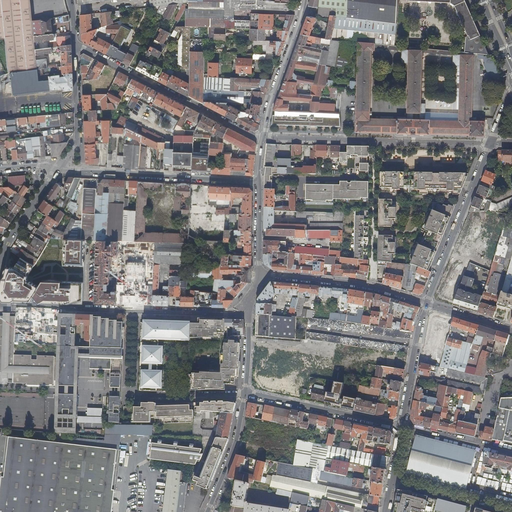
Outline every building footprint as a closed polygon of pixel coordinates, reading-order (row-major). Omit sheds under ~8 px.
[(0,0),(0,39),(4,39),(8,74),(9,73),(36,70),(36,69),(35,60),(35,55),(34,49),(34,42),(33,36),(32,21),(31,21),(28,0),(0,0)] [(78,0),(79,5),(111,0),(149,0),(151,7),(161,6),(170,5),(178,4),(181,4),(184,3),(188,5),(186,9),(189,9),(189,0),(78,0)] [(224,17),(224,0),(189,0),(189,9),(186,9),(186,27),(191,27),(211,28),(211,20),(223,20),(223,17),(224,17)] [(224,0),(224,17),(226,17),(234,17),(234,10),(256,9),(256,0),(224,0)] [(267,0),(258,0),(256,0),(256,9),(296,11),(297,4),(289,3),(278,3),(277,3),(276,3),(275,3),(274,3),(273,3),(272,3),(267,1),(267,0)] [(310,0),(309,6),(319,7),(338,8),(338,0),(310,0)] [(338,0),(338,8),(336,16),(336,18),(397,24),(399,0),(359,0),(359,9),(348,8),(348,0),(338,0)] [(359,0),(348,0),(348,8),(359,9),(359,0)] [(473,53),(489,55),(478,31),(477,31),(475,27),(476,26),(464,0),(407,0),(451,3),(454,5),(468,35),(466,37),(466,52),(473,53)] [(184,12),(186,9),(188,5),(184,3),(181,4),(181,7),(183,6),(183,7),(183,8),(176,21),(179,22),(184,12)] [(178,4),(170,5),(164,16),(170,19),(178,4)] [(170,5),(161,6),(157,13),(164,16),(170,5)] [(338,8),(319,7),(317,14),(331,15),(336,16),(338,8)] [(112,11),(100,13),(103,27),(108,25),(114,23),(112,11)] [(95,13),(81,15),(82,34),(98,29),(97,27),(93,29),(92,17),(95,17),(95,13)] [(251,13),(251,21),(259,21),(259,25),(255,25),(255,29),(265,30),(268,30),(274,31),(275,14),(251,13)] [(289,32),(295,15),(277,14),(276,19),(279,19),(279,20),(286,20),(286,23),(283,31),(289,32)] [(327,33),(326,39),(327,39),(331,39),(332,39),(336,18),(336,16),(331,15),(327,33)] [(308,16),(302,33),(310,35),(317,18),(308,16)] [(226,17),(224,17),(223,17),(223,20),(211,20),(211,28),(226,28),(226,20),(226,17)] [(397,24),(336,18),(332,39),(356,42),(359,42),(375,43),(381,44),(394,45),(397,24)] [(50,19),(32,21),(33,36),(42,35),(42,32),(51,31),(50,19)] [(93,40),(90,45),(106,54),(121,25),(124,20),(118,22),(119,25),(108,25),(103,27),(98,29),(97,31),(97,32),(115,34),(114,35),(113,35),(112,36),(110,36),(108,41),(106,40),(105,41),(97,37),(95,41),(93,40)] [(251,22),(226,20),(226,28),(250,29),(251,22)] [(251,21),(251,22),(250,29),(251,29),(255,29),(255,25),(259,25),(259,21),(251,21)] [(131,30),(121,25),(106,54),(123,63),(127,54),(119,50),(124,39),(126,40),(131,30)] [(176,27),(171,36),(175,38),(179,30),(183,32),(179,41),(179,64),(178,64),(183,66),(181,69),(188,69),(190,69),(190,59),(190,51),(191,27),(186,27),(176,27)] [(164,44),(170,33),(161,28),(159,31),(161,32),(157,40),(164,44)] [(226,40),(226,28),(209,28),(209,40),(226,40)] [(98,29),(82,34),(82,39),(84,42),(90,45),(93,40),(97,32),(97,31),(98,29)] [(251,29),(250,41),(258,41),(265,41),(265,35),(268,35),(268,30),(265,30),(255,29),(251,29)] [(314,30),(312,36),(326,39),(327,33),(314,30)] [(285,42),(289,32),(283,31),(281,31),(278,31),(278,35),(281,35),(280,41),(285,42)] [(310,35),(302,33),(300,39),(308,41),(314,42),(314,44),(310,43),(310,45),(310,47),(329,51),(330,46),(329,45),(329,44),(331,44),(331,39),(327,39),(326,39),(312,36),(310,35)] [(42,35),(33,36),(34,42),(54,40),(53,37),(55,37),(55,34),(42,35)] [(60,46),(70,45),(69,36),(66,36),(56,37),(56,42),(52,43),(52,45),(50,45),(50,47),(60,46)] [(162,52),(166,45),(164,44),(157,40),(156,40),(155,39),(153,42),(160,46),(158,50),(162,52)] [(351,68),(352,62),(356,42),(332,39),(331,39),(331,44),(329,44),(329,45),(330,46),(329,51),(310,47),(307,46),(305,46),(298,44),(293,59),(299,60),(301,55),(303,56),(304,53),(302,52),(302,50),(310,53),(321,56),(319,61),(318,61),(317,63),(327,65),(328,65),(351,69),(351,68)] [(137,43),(134,41),(129,50),(127,54),(123,63),(130,66),(137,52),(133,50),(137,43)] [(280,56),(285,42),(280,41),(270,41),(270,46),(270,51),(276,51),(276,56),(280,56)] [(375,43),(359,42),(359,48),(357,111),(357,119),(357,123),(355,123),(355,130),(354,130),(354,132),(398,133),(412,134),(418,134),(430,134),(471,135),(484,135),(485,121),(476,121),(476,118),(472,118),(473,53),(466,52),(459,52),(459,55),(454,55),(454,64),(455,65),(461,65),(460,121),(430,120),(425,120),(425,104),(421,104),(422,50),(422,48),(418,48),(410,47),(410,50),(407,50),(402,50),(402,62),(403,63),(409,63),(408,112),(408,120),(399,119),(399,120),(369,119),(369,111),(370,111),(371,49),(374,49),(374,46),(375,43)] [(36,69),(43,68),(57,67),(71,65),(70,45),(60,46),(50,47),(50,48),(34,49),(35,55),(60,52),(60,54),(59,54),(59,56),(60,56),(60,64),(46,66),(46,59),(35,60),(36,69)] [(159,58),(162,52),(158,50),(155,49),(151,46),(147,55),(149,56),(151,53),(159,58)] [(301,55),(299,60),(317,63),(318,61),(319,61),(321,56),(310,53),(302,50),(302,52),(304,53),(303,56),(301,55)] [(205,52),(190,51),(190,59),(205,59),(205,52)] [(265,55),(229,53),(228,60),(238,60),(237,73),(240,73),(240,76),(246,76),(246,73),(252,74),(253,59),(265,60),(265,55)] [(80,56),(82,73),(86,73),(87,73),(87,65),(89,65),(93,58),(84,54),(80,56)] [(205,59),(190,59),(190,69),(190,75),(189,84),(189,97),(204,105),(204,102),(204,90),(204,77),(205,59)] [(331,67),(326,66),(327,65),(317,63),(299,60),(293,59),(285,81),(297,82),(305,83),(313,84),(322,85),(333,86),(334,81),(328,80),(331,67)] [(98,80),(106,65),(97,60),(96,62),(97,62),(89,78),(88,80),(98,80)] [(144,62),(139,71),(149,76),(150,76),(156,64),(148,60),(146,63),(144,62)] [(209,63),(208,77),(218,78),(219,66),(219,64),(219,63),(209,63)] [(47,76),(71,73),(71,65),(57,67),(58,73),(53,74),(53,72),(48,73),(48,74),(46,74),(46,77),(47,76)] [(159,66),(153,78),(156,79),(158,75),(159,76),(163,68),(159,66)] [(189,97),(189,84),(172,75),(174,72),(165,67),(161,76),(158,81),(189,97)] [(36,70),(9,73),(12,95),(62,89),(63,91),(72,90),(71,73),(47,76),(48,80),(42,81),(42,80),(37,81),(37,78),(36,70)] [(125,84),(128,77),(119,72),(114,81),(120,85),(119,86),(123,88),(125,84)] [(129,86),(133,79),(128,77),(125,84),(129,86)] [(208,77),(204,77),(204,90),(227,91),(228,80),(226,80),(226,78),(218,78),(208,77)] [(231,78),(230,91),(244,91),(252,92),(252,86),(263,86),(261,92),(267,92),(271,80),(250,79),(250,86),(239,85),(239,79),(231,78)] [(134,92),(135,91),(139,82),(133,79),(129,86),(128,87),(132,89),(131,91),(132,92),(133,90),(134,90),(133,91),(134,92)] [(297,82),(285,81),(281,92),(289,93),(290,89),(297,90),(297,82)] [(141,96),(141,95),(146,86),(139,82),(135,91),(136,91),(134,95),(137,96),(139,93),(140,94),(139,95),(141,96)] [(321,97),(322,85),(313,84),(312,96),(313,96),(321,97)] [(148,105),(151,107),(154,102),(159,93),(146,86),(141,95),(152,101),(152,102),(150,102),(148,105)] [(342,126),(341,116),(342,88),(339,87),(336,113),(335,113),(311,112),(301,112),(281,111),(276,111),(276,115),(274,115),(272,125),(294,125),(293,127),(296,127),(297,125),(321,126),(320,128),(324,128),(324,126),(332,126),(332,127),(336,127),(336,126),(342,126)] [(227,91),(204,90),(204,102),(227,103),(239,104),(243,104),(244,91),(230,91),(227,91)] [(254,92),(252,92),(244,91),(243,104),(246,104),(246,100),(251,100),(254,92)] [(111,102),(118,105),(124,95),(125,94),(121,92),(118,98),(108,93),(107,95),(111,102)] [(263,105),(267,92),(261,92),(254,92),(251,100),(246,100),(246,104),(250,104),(251,104),(263,105)] [(281,92),(274,110),(276,111),(281,111),(301,112),(301,107),(289,107),(290,104),(283,104),(284,99),(312,102),(311,112),(335,113),(336,104),(320,104),(320,102),(312,102),(312,99),(313,96),(312,96),(289,93),(281,92)] [(159,93),(154,102),(182,116),(187,107),(159,93)] [(85,110),(89,110),(92,110),(91,95),(83,95),(84,110),(85,110)] [(102,110),(116,110),(112,104),(108,104),(107,95),(96,95),(96,100),(102,100),(102,110)] [(227,103),(204,102),(204,105),(236,121),(241,112),(229,106),(229,107),(226,105),(227,103)] [(261,108),(263,105),(251,104),(251,110),(248,109),(247,110),(246,113),(247,113),(251,114),(261,115),(261,108)] [(187,107),(182,116),(179,121),(177,125),(182,128),(181,131),(196,131),(198,126),(204,116),(187,107)] [(98,121),(97,118),(97,113),(97,110),(95,110),(92,110),(89,110),(90,121),(98,121)] [(259,129),(261,115),(251,114),(250,120),(244,117),(247,113),(246,113),(241,112),(236,121),(255,131),(259,129)] [(60,126),(58,114),(45,115),(45,121),(45,122),(46,127),(60,126)] [(37,122),(36,116),(26,117),(26,124),(27,129),(31,129),(31,124),(34,123),(34,128),(37,128),(37,122)] [(124,126),(126,122),(124,121),(126,118),(121,116),(117,123),(124,126)] [(217,123),(204,116),(198,126),(212,133),(217,123)] [(14,118),(5,119),(6,132),(15,131),(14,118)] [(110,136),(111,120),(104,120),(103,121),(103,136),(104,136),(110,136)] [(84,121),(85,137),(95,137),(97,136),(99,136),(101,136),(100,132),(96,132),(96,124),(100,124),(100,121),(98,121),(90,121),(84,121)] [(126,128),(135,132),(138,126),(127,121),(126,122),(124,126),(126,128)] [(228,128),(217,123),(212,133),(223,138),(228,128)] [(174,130),(174,135),(179,135),(181,131),(182,128),(177,125),(174,130)] [(143,135),(138,133),(135,132),(126,128),(123,168),(138,169),(140,147),(132,146),(133,141),(133,139),(140,142),(139,144),(142,144),(142,143),(143,135)] [(167,140),(141,128),(138,133),(143,135),(147,138),(149,139),(158,143),(161,143),(165,143),(168,143),(167,140)] [(255,142),(228,128),(223,138),(223,139),(223,144),(223,149),(222,154),(223,154),(226,154),(232,154),(233,144),(240,148),(240,150),(256,151),(257,145),(255,142)] [(64,142),(63,134),(53,135),(54,144),(64,142)] [(174,135),(174,149),(173,159),(173,164),(173,166),(173,167),(185,167),(185,158),(189,158),(189,160),(193,160),(193,158),(194,138),(194,136),(179,135),(174,135)] [(41,157),(38,136),(25,138),(25,142),(25,143),(32,142),(35,142),(37,157),(41,157)] [(46,136),(43,136),(38,136),(41,157),(45,156),(43,139),(46,138),(46,136)] [(86,145),(95,144),(98,144),(101,144),(101,142),(95,142),(95,137),(85,137),(86,145)] [(25,138),(15,139),(15,140),(16,150),(17,159),(27,158),(26,151),(26,149),(19,150),(19,143),(25,142),(25,138)] [(149,139),(147,138),(144,144),(147,145),(157,150),(158,143),(149,139)] [(202,163),(193,162),(193,167),(193,172),(212,174),(212,167),(209,167),(210,154),(210,149),(210,148),(210,142),(211,139),(207,138),(203,138),(194,138),(193,158),(202,158),(202,163)] [(5,141),(6,147),(14,147),(13,148),(14,150),(10,150),(10,156),(12,156),(12,160),(17,159),(16,150),(15,140),(5,141)] [(58,155),(67,142),(64,142),(54,144),(51,144),(50,144),(51,156),(58,155)] [(165,149),(165,143),(161,143),(158,143),(157,150),(157,154),(158,154),(158,149),(160,149),(165,149)] [(168,149),(168,143),(165,143),(165,149),(165,163),(164,166),(173,166),(173,164),(173,159),(174,149),(168,149)] [(95,144),(86,145),(87,163),(94,163),(99,163),(99,158),(96,158),(95,144)] [(264,167),(267,167),(276,168),(278,168),(288,168),(287,174),(295,174),(295,169),(295,166),(291,166),(291,161),(292,159),(275,159),(277,145),(267,144),(264,167)] [(302,145),(292,145),(292,156),(298,156),(298,158),(301,158),(302,145)] [(304,169),(304,174),(317,175),(317,157),(317,146),(313,146),(313,149),(311,149),(311,166),(315,166),(316,167),(307,167),(307,163),(304,163),(304,168),(304,169)] [(317,146),(317,157),(327,157),(327,146),(317,146)] [(341,146),(332,146),(331,158),(340,158),(341,151),(341,146)] [(359,167),(359,172),(369,172),(369,164),(368,164),(368,157),(369,157),(369,147),(348,147),(348,152),(341,151),(340,158),(340,163),(348,163),(348,157),(361,157),(361,167),(359,167)] [(511,150),(499,150),(498,161),(511,161),(511,150)] [(232,161),(232,154),(226,154),(225,169),(212,167),(212,174),(231,175),(232,166),(232,161)] [(253,176),(256,155),(250,155),(249,162),(248,167),(248,172),(246,172),(247,167),(232,166),(231,175),(253,176)] [(189,158),(185,158),(185,167),(189,167),(193,167),(193,162),(193,160),(189,160),(189,158)] [(276,168),(267,167),(266,176),(273,176),(273,174),(278,174),(278,172),(278,168),(276,168)] [(486,171),(482,181),(483,181),(492,185),(496,175),(486,171)] [(404,173),(380,172),(381,188),(390,188),(390,194),(397,194),(397,190),(400,190),(400,188),(400,186),(404,186),(414,186),(418,186),(418,189),(418,191),(420,191),(420,194),(428,194),(428,189),(447,189),(447,191),(453,191),(453,195),(458,195),(459,194),(461,194),(468,174),(440,174),(433,174),(433,173),(415,173),(414,180),(404,180),(404,173)] [(25,185),(32,185),(31,175),(14,176),(15,186),(18,186),(20,186),(25,185)] [(70,190),(75,178),(69,177),(65,188),(70,190)] [(66,211),(68,207),(81,178),(75,178),(70,190),(65,202),(62,208),(66,211)] [(99,184),(98,195),(103,195),(103,193),(104,186),(110,186),(111,180),(103,179),(99,184)] [(109,203),(107,241),(119,241),(129,241),(130,210),(128,210),(124,210),(125,199),(126,181),(111,180),(110,186),(110,193),(109,203)] [(130,193),(138,194),(139,182),(130,181),(130,193)] [(273,181),(265,181),(265,189),(275,190),(275,184),(273,184),(273,181)] [(137,211),(135,242),(156,242),(156,243),(163,243),(163,234),(145,233),(147,191),(163,192),(163,184),(165,184),(165,183),(139,182),(138,194),(137,211)] [(307,185),(306,205),(334,205),(334,199),(362,200),(362,199),(369,199),(369,182),(355,182),(355,184),(348,183),(348,182),(341,182),(341,186),(307,185)] [(47,197),(62,208),(65,202),(63,200),(62,201),(60,200),(61,197),(60,196),(57,200),(57,201),(57,202),(55,200),(55,199),(56,200),(59,195),(57,194),(63,187),(57,183),(47,197)] [(176,214),(190,214),(190,205),(191,185),(177,184),(176,214)] [(18,193),(24,197),(25,195),(30,189),(25,185),(20,186),(20,188),(17,192),(18,193)] [(191,185),(190,205),(198,205),(198,192),(198,185),(191,185)] [(480,185),(476,195),(486,199),(488,194),(489,195),(490,193),(489,192),(490,189),(481,185),(480,185)] [(232,187),(210,186),(210,195),(210,199),(232,200),(232,197),(232,187)] [(275,190),(265,189),(265,208),(272,208),(274,208),(274,211),(277,211),(296,212),(296,206),(296,186),(287,187),(286,196),(290,196),(290,207),(285,206),(275,207),(276,204),(275,203),(275,199),(276,199),(277,198),(277,196),(276,196),(275,196),(275,190)] [(250,188),(232,187),(232,197),(244,197),(243,205),(242,205),(242,208),(240,208),(240,207),(232,207),(232,209),(232,214),(252,214),(253,191),(250,188)] [(0,192),(4,195),(9,198),(10,199),(12,196),(2,188),(0,188),(0,192)] [(80,240),(85,240),(94,240),(96,202),(97,195),(97,189),(84,188),(83,193),(82,213),(82,222),(80,240)] [(13,201),(22,208),(28,199),(24,197),(18,193),(14,200),(13,199),(12,200),(13,201)] [(97,195),(96,202),(109,203),(110,193),(103,193),(103,195),(98,195),(97,195)] [(4,195),(0,200),(0,201),(4,204),(9,198),(4,195)] [(201,195),(201,205),(208,205),(210,205),(210,199),(210,195),(209,195),(201,195)] [(475,197),(472,206),(480,209),(484,200),(475,197)] [(489,212),(496,213),(511,205),(511,197),(496,205),(496,204),(491,203),(489,212)] [(38,210),(48,216),(55,206),(46,199),(38,210)] [(8,209),(17,215),(22,208),(13,201),(8,209)] [(0,214),(11,223),(17,215),(8,209),(3,216),(0,213),(0,211),(0,210),(0,207),(4,210),(6,207),(0,202),(0,214)] [(94,240),(97,240),(107,241),(109,203),(96,202),(94,240)] [(393,202),(380,202),(379,226),(392,227),(393,219),(396,220),(396,202),(393,202)] [(190,205),(190,214),(209,214),(210,205),(208,205),(201,205),(198,205),(190,205)] [(210,205),(209,214),(212,214),(226,214),(230,214),(232,214),(232,209),(230,209),(216,209),(216,205),(210,205)] [(411,265),(415,265),(417,266),(419,267),(429,271),(437,252),(435,252),(441,236),(443,237),(451,218),(449,217),(453,207),(449,205),(448,207),(443,205),(443,206),(438,205),(433,218),(430,217),(425,230),(428,231),(422,246),(419,245),(411,265)] [(66,211),(73,216),(75,211),(68,207),(66,211)] [(272,208),(265,208),(265,230),(283,230),(307,231),(331,231),(342,231),(343,224),(307,224),(307,226),(275,225),(273,225),(273,221),(272,221),(272,208)] [(60,223),(65,214),(61,210),(55,220),(60,223)] [(130,210),(129,241),(135,242),(137,211),(130,210)] [(359,260),(363,260),(363,253),(367,253),(368,248),(363,248),(363,242),(368,242),(368,238),(364,238),(364,231),(368,231),(368,227),(364,227),(364,220),(368,220),(368,216),(366,216),(366,211),(356,211),(354,259),(359,260)] [(0,226),(7,228),(11,223),(0,214),(0,226)] [(163,234),(163,243),(189,244),(189,236),(190,214),(176,214),(175,219),(182,219),(181,234),(163,234)] [(212,221),(212,222),(226,222),(226,214),(212,214),(212,221)] [(252,230),(252,214),(232,214),(230,214),(230,222),(237,222),(237,215),(240,215),(240,224),(238,224),(238,226),(240,226),(239,230),(252,230)] [(39,229),(47,234),(49,230),(54,233),(57,228),(60,223),(55,220),(48,216),(44,222),(39,229)] [(61,239),(67,239),(72,231),(71,231),(76,220),(73,217),(72,218),(65,232),(62,238),(61,239)] [(462,225),(472,228),(474,220),(463,218),(462,225)] [(67,239),(80,240),(82,222),(76,220),(71,231),(72,231),(67,239)] [(211,232),(225,232),(225,230),(230,230),(230,222),(226,222),(212,222),(211,222),(211,232)] [(478,313),(494,318),(497,308),(492,306),(495,296),(496,296),(502,278),(503,272),(499,271),(498,274),(496,273),(495,273),(498,264),(503,266),(509,247),(507,246),(509,239),(507,238),(509,228),(504,227),(503,230),(499,242),(495,256),(491,271),(483,296),(478,313)] [(54,233),(53,234),(62,238),(65,232),(57,228),(54,233)] [(37,233),(35,236),(45,242),(48,243),(50,240),(48,239),(47,241),(44,239),(47,234),(39,229),(38,231),(36,230),(34,232),(37,233)] [(231,238),(231,242),(240,242),(252,243),(252,230),(239,230),(235,230),(235,235),(242,235),(242,237),(240,239),(235,239),(236,236),(234,236),(234,238),(231,238)] [(283,230),(265,230),(264,236),(267,237),(267,236),(279,237),(279,236),(285,237),(296,237),(296,238),(330,238),(331,231),(307,231),(283,230)] [(342,231),(331,231),(330,238),(330,242),(342,242),(342,231)] [(30,245),(37,249),(40,251),(45,242),(35,236),(32,234),(32,235),(33,236),(32,237),(35,238),(30,245)] [(163,243),(156,243),(155,263),(182,264),(188,264),(214,265),(222,265),(223,255),(224,242),(198,240),(189,236),(189,244),(163,243)] [(379,265),(378,282),(379,283),(383,284),(386,273),(386,269),(388,262),(393,263),(393,255),(397,255),(397,238),(389,238),(388,240),(385,239),(385,237),(380,237),(379,261),(386,262),(386,266),(383,266),(383,265),(380,265),(380,266),(379,265)] [(67,239),(61,239),(61,264),(84,265),(85,240),(80,240),(67,239)] [(111,256),(118,256),(119,241),(107,241),(97,240),(95,303),(117,303),(117,284),(110,284),(111,256)] [(28,246),(25,251),(33,255),(37,249),(30,245),(24,241),(23,243),(28,246)] [(287,242),(264,241),(264,261),(265,265),(272,269),(273,259),(279,260),(279,252),(289,253),(292,253),(293,248),(286,248),(286,244),(288,244),(288,242),(287,242)] [(252,243),(240,242),(240,244),(245,244),(245,253),(236,253),(236,255),(252,255),(252,243)] [(295,247),(295,254),(300,254),(311,255),(315,255),(325,256),(337,257),(341,258),(341,252),(332,251),(333,247),(330,247),(329,250),(295,247)] [(25,252),(21,257),(31,263),(35,256),(33,255),(25,251),(23,250),(22,250),(25,252)] [(480,259),(487,262),(489,256),(482,254),(483,253),(474,250),(470,262),(475,264),(476,260),(479,261),(480,259)] [(288,272),(289,253),(279,252),(279,260),(273,259),(272,269),(274,270),(288,272)] [(295,254),(292,253),(289,253),(288,272),(300,273),(300,268),(300,266),(294,265),(295,259),(300,260),(300,254),(295,254)] [(300,268),(300,273),(313,274),(313,269),(304,268),(304,262),(306,262),(307,260),(311,261),(311,255),(300,254),(300,260),(300,262),(300,266),(300,268)] [(25,279),(34,265),(33,264),(31,263),(21,257),(18,255),(6,273),(1,297),(4,300),(83,302),(83,282),(35,281),(33,283),(25,279)] [(236,255),(231,255),(231,261),(241,261),(241,266),(244,266),(245,264),(248,264),(248,266),(251,266),(252,255),(236,255)] [(313,269),(313,274),(324,275),(324,270),(324,264),(325,256),(315,255),(314,261),(314,262),(319,262),(318,267),(314,267),(313,269)] [(336,265),(337,257),(325,256),(324,264),(336,265)] [(357,271),(358,266),(359,260),(354,259),(341,258),(337,257),(336,265),(335,271),(335,276),(356,278),(357,271)] [(363,260),(359,260),(358,266),(360,267),(360,271),(357,271),(356,278),(367,280),(369,267),(369,265),(368,265),(368,261),(363,260)] [(405,272),(406,265),(406,264),(393,263),(388,262),(386,269),(389,270),(389,267),(403,270),(403,271),(405,272)] [(453,305),(478,313),(483,296),(478,295),(479,294),(475,293),(474,294),(469,292),(469,293),(466,292),(467,286),(473,288),(475,279),(473,278),(476,265),(470,263),(460,287),(453,305)] [(155,265),(154,305),(169,305),(170,296),(177,297),(176,306),(194,306),(195,291),(192,291),(192,297),(183,296),(183,295),(182,295),(182,287),(187,287),(188,278),(182,278),(182,277),(188,277),(188,264),(182,264),(182,276),(179,276),(179,271),(170,270),(170,286),(164,286),(163,295),(160,295),(160,293),(159,293),(160,265),(155,265)] [(499,271),(503,272),(503,266),(498,264),(495,273),(496,273),(498,274),(499,271)] [(222,265),(214,265),(213,279),(215,279),(221,279),(221,274),(238,274),(238,276),(242,277),(242,280),(221,281),(220,289),(227,289),(227,287),(231,286),(242,283),(242,281),(249,282),(252,283),(253,266),(251,266),(248,266),(244,266),(241,266),(236,266),(234,266),(228,266),(222,265)] [(413,293),(417,266),(415,265),(411,265),(406,265),(405,272),(404,275),(402,290),(413,293)] [(429,278),(431,272),(429,271),(419,267),(416,273),(429,278)] [(383,284),(402,290),(404,275),(401,275),(401,277),(386,273),(383,284)] [(213,279),(188,278),(187,287),(187,289),(192,290),(192,291),(195,291),(196,291),(196,290),(198,290),(198,291),(200,291),(207,292),(209,292),(209,291),(211,291),(211,292),(213,293),(215,279),(213,279)] [(221,279),(215,279),(213,293),(219,293),(218,302),(224,302),(224,307),(228,307),(234,299),(230,297),(226,297),(227,290),(227,289),(220,289),(221,281),(221,279)] [(239,294),(249,282),(242,281),(242,283),(231,286),(233,288),(239,294)] [(257,304),(256,314),(256,315),(271,316),(272,316),(272,312),(276,312),(276,305),(268,305),(275,294),(288,295),(288,296),(289,296),(289,299),(293,299),(290,309),(295,310),(296,309),(298,300),(300,285),(271,282),(258,299),(257,304)] [(423,293),(426,287),(417,284),(413,293),(419,295),(423,293)] [(332,288),(300,285),(298,300),(296,309),(295,310),(294,317),(298,317),(301,317),(305,297),(309,297),(310,294),(311,294),(318,294),(319,294),(319,298),(320,299),(322,299),(322,300),(331,300),(332,288)] [(230,292),(235,298),(239,294),(233,288),(230,292)] [(349,290),(332,288),(331,300),(329,320),(337,321),(346,322),(346,318),(347,316),(336,314),(338,298),(336,297),(336,295),(338,295),(343,296),(342,303),(348,304),(349,290)] [(366,293),(349,290),(348,304),(348,307),(349,308),(350,304),(359,306),(358,319),(363,320),(364,306),(366,293)] [(219,293),(213,293),(211,292),(209,292),(207,292),(207,296),(200,296),(200,306),(224,307),(224,302),(218,302),(219,293)] [(498,306),(511,309),(511,295),(504,293),(504,292),(503,292),(502,292),(498,306)] [(375,294),(366,293),(364,306),(370,307),(371,302),(373,303),(375,294)] [(381,307),(383,296),(375,294),(373,303),(373,308),(376,308),(376,307),(381,307)] [(388,318),(391,299),(383,296),(381,307),(380,313),(380,316),(388,318)] [(420,308),(391,299),(388,318),(388,323),(387,328),(411,332),(412,326),(413,326),(420,308)] [(379,321),(380,316),(380,313),(372,312),(371,322),(371,323),(379,324),(379,321)] [(94,316),(94,315),(91,315),(91,341),(91,347),(76,347),(77,326),(77,314),(59,313),(59,345),(15,342),(16,314),(10,313),(3,313),(3,316),(0,316),(0,384),(8,385),(8,383),(8,377),(8,373),(13,373),(13,383),(27,383),(27,385),(26,385),(39,385),(41,385),(41,384),(45,384),(45,385),(57,385),(60,386),(66,386),(69,386),(75,386),(78,386),(79,357),(90,357),(90,368),(111,369),(111,387),(121,387),(122,363),(124,364),(125,333),(125,326),(125,321),(118,321),(118,319),(110,319),(110,318),(106,318),(102,318),(102,316),(95,316),(94,316)] [(91,315),(77,314),(77,326),(83,326),(83,324),(85,324),(85,340),(91,341),(91,315)] [(256,315),(256,336),(296,339),(298,317),(294,317),(292,317),(292,318),(272,316),(271,316),(256,315)] [(195,390),(202,389),(203,388),(206,388),(210,389),(210,387),(224,387),(225,384),(235,384),(235,378),(239,378),(240,361),(237,361),(237,358),(239,358),(239,350),(240,350),(241,335),(235,336),(233,336),(227,336),(228,328),(228,326),(230,326),(231,326),(231,319),(215,319),(215,321),(211,321),(211,319),(203,319),(203,318),(199,318),(199,324),(199,323),(191,323),(191,337),(191,338),(221,339),(219,368),(219,371),(203,370),(203,373),(196,373),(196,370),(189,370),(188,387),(195,388),(195,390)] [(329,320),(308,318),(307,324),(334,328),(410,338),(411,332),(387,328),(378,327),(370,326),(362,325),(352,323),(350,323),(346,322),(337,321),(329,320)] [(479,326),(454,318),(452,326),(465,330),(466,330),(466,332),(468,332),(468,331),(471,332),(469,337),(470,343),(473,344),(479,326)] [(235,336),(241,335),(244,335),(244,320),(233,319),(233,325),(233,326),(233,336),(235,336)] [(187,337),(191,337),(191,323),(172,322),(143,321),(143,340),(141,390),(157,390),(158,386),(161,386),(162,371),(158,371),(158,362),(162,362),(163,347),(159,347),(159,342),(159,337),(187,338),(187,337)] [(485,378),(485,377),(491,353),(503,357),(503,354),(505,347),(506,345),(509,335),(497,331),(479,326),(473,344),(472,348),(474,349),(474,350),(477,351),(477,350),(479,351),(484,337),(496,341),(494,348),(488,346),(486,351),(484,350),(481,359),(478,369),(467,366),(465,373),(485,378)] [(306,332),(305,339),(336,344),(362,347),(407,354),(409,346),(355,339),(310,333),(306,332)] [(448,369),(465,373),(467,366),(471,351),(472,348),(473,344),(449,338),(446,345),(444,351),(443,357),(440,367),(448,369)] [(505,347),(503,354),(510,356),(511,349),(505,347)] [(379,359),(377,366),(388,367),(392,368),(402,370),(402,369),(402,363),(379,359)] [(438,369),(439,367),(426,364),(421,363),(419,374),(429,376),(430,371),(436,373),(437,368),(438,369)] [(377,366),(376,378),(382,379),(383,373),(395,374),(394,376),(403,378),(405,370),(402,369),(402,370),(392,368),(388,367),(377,366)] [(473,393),(484,395),(486,386),(488,378),(485,377),(485,378),(465,373),(448,369),(447,375),(481,383),(483,386),(480,388),(446,380),(442,380),(435,379),(434,384),(440,385),(448,387),(458,389),(466,391),(473,393)] [(376,378),(374,378),(372,388),(381,389),(382,379),(376,378)] [(390,388),(390,391),(394,391),(400,393),(402,382),(392,381),(391,384),(389,383),(388,387),(390,388)] [(447,392),(448,387),(440,385),(437,399),(425,396),(424,396),(424,394),(422,394),(423,390),(422,390),(422,388),(417,386),(414,401),(427,404),(436,406),(443,407),(446,394),(447,392)] [(372,388),(360,386),(358,392),(358,393),(379,396),(381,389),(372,388)] [(121,396),(121,387),(111,387),(111,396),(112,396),(121,396)] [(465,396),(466,391),(458,389),(448,387),(447,392),(450,393),(465,396)] [(311,399),(324,401),(327,391),(327,388),(324,388),(323,390),(313,388),(311,399)] [(390,391),(381,389),(379,396),(378,403),(386,405),(387,405),(388,399),(399,401),(400,393),(394,391),(390,391)] [(470,405),(473,393),(466,391),(465,396),(463,403),(470,405)] [(77,429),(78,394),(75,394),(69,394),(66,394),(60,394),(57,394),(56,428),(57,428),(75,429),(77,429)] [(438,429),(456,433),(462,411),(462,410),(457,409),(455,417),(451,417),(450,422),(443,420),(443,418),(446,418),(448,410),(449,409),(451,409),(452,406),(449,405),(449,404),(448,404),(450,398),(447,397),(448,396),(448,394),(446,394),(443,407),(442,414),(441,416),(438,429)] [(121,396),(112,396),(111,396),(110,401),(110,405),(111,405),(111,413),(110,413),(110,416),(110,422),(111,422),(114,422),(120,422),(121,411),(121,403),(121,396)] [(345,397),(342,408),(354,411),(357,399),(345,397)] [(495,429),(492,440),(503,442),(504,441),(509,442),(511,442),(511,397),(501,398),(495,429)] [(357,399),(354,411),(375,415),(378,404),(374,403),(375,400),(372,400),(372,401),(370,401),(370,402),(362,400),(362,399),(357,398),(357,399)] [(143,404),(142,404),(141,404),(141,407),(134,407),(134,417),(133,422),(193,423),(194,412),(202,413),(202,411),(217,412),(221,413),(234,414),(236,404),(236,401),(161,403),(143,402),(143,403),(143,404)] [(414,424),(422,426),(424,418),(420,417),(421,414),(419,413),(420,409),(426,411),(427,404),(414,401),(411,419),(414,424)] [(246,418),(247,418),(255,419),(256,415),(256,412),(258,404),(250,403),(249,403),(246,418)] [(386,405),(378,403),(378,404),(375,415),(383,417),(386,405)] [(462,410),(462,411),(465,412),(468,411),(468,409),(469,409),(470,405),(463,403),(462,410)] [(391,413),(390,419),(393,419),(396,417),(398,407),(389,405),(388,408),(389,408),(389,412),(391,413)] [(291,411),(266,406),(262,420),(289,425),(289,420),(291,411)] [(434,413),(442,414),(443,407),(436,406),(434,413)] [(456,433),(475,437),(481,409),(478,408),(476,417),(475,423),(474,424),(472,424),(473,422),(469,421),(469,423),(463,422),(464,419),(465,419),(465,418),(466,414),(466,413),(465,413),(465,412),(462,411),(456,433)] [(297,427),(308,429),(309,423),(303,422),(305,413),(291,410),(291,411),(289,420),(297,422),(297,427)] [(214,437),(215,433),(213,432),(200,431),(201,424),(203,424),(203,416),(216,416),(217,412),(202,411),(202,413),(194,412),(193,423),(193,436),(203,438),(203,436),(214,437)] [(220,420),(217,438),(229,439),(234,414),(221,413),(221,416),(218,415),(218,416),(217,419),(220,420)] [(303,422),(309,423),(311,414),(305,413),(303,422)] [(309,423),(317,425),(319,416),(311,414),(309,423)] [(431,428),(438,429),(441,416),(434,414),(433,419),(431,428)] [(317,425),(317,429),(325,431),(326,427),(331,428),(333,419),(319,416),(317,425)] [(422,426),(431,428),(433,419),(424,418),(422,426)] [(345,422),(337,420),(335,429),(343,430),(345,422)] [(481,432),(480,438),(492,441),(492,440),(495,429),(497,421),(492,420),(490,427),(489,426),(488,428),(486,427),(485,433),(481,432)] [(345,422),(343,430),(346,431),(346,433),(350,434),(351,434),(351,432),(353,433),(355,424),(345,422)] [(364,435),(363,439),(367,440),(370,427),(355,424),(353,433),(352,441),(355,442),(356,438),(357,438),(358,435),(359,433),(360,434),(360,435),(362,435),(362,434),(363,434),(364,435)] [(370,427),(367,440),(370,441),(372,441),(373,441),(374,436),(375,436),(376,437),(378,437),(377,442),(391,445),(393,435),(391,432),(370,427)] [(415,435),(413,443),(405,474),(464,489),(474,451),(415,435)] [(0,511),(110,511),(113,490),(117,450),(9,438),(4,477),(0,511)] [(229,439),(217,438),(212,450),(213,450),(216,444),(227,445),(229,439)] [(360,439),(359,452),(364,453),(364,449),(365,443),(368,444),(369,442),(370,442),(370,441),(367,440),(363,439),(360,439)] [(158,443),(152,443),(151,451),(150,457),(191,462),(191,464),(196,464),(198,459),(201,460),(203,454),(201,453),(202,449),(194,448),(194,444),(191,443),(190,447),(178,446),(178,442),(175,442),(174,445),(162,444),(163,440),(159,440),(158,443)] [(297,440),(293,466),(314,470),(322,471),(324,472),(325,468),(327,459),(329,446),(327,446),(305,441),(297,440)] [(222,460),(227,445),(216,444),(213,450),(212,450),(200,478),(196,476),(194,480),(199,482),(198,485),(207,489),(211,480),(213,481),(222,460)] [(327,459),(331,460),(334,460),(349,463),(364,466),(373,468),(374,457),(373,456),(374,454),(364,453),(359,452),(350,450),(340,448),(332,446),(329,446),(327,459)] [(378,447),(377,451),(377,455),(384,456),(386,449),(378,447)] [(476,451),(474,451),(464,489),(466,490),(476,451)] [(486,453),(483,465),(493,467),(494,467),(494,463),(497,463),(499,455),(487,453),(486,453)] [(377,455),(374,454),(373,456),(374,457),(373,468),(387,470),(389,458),(377,455)] [(236,456),(228,478),(253,484),(254,480),(261,482),(266,463),(259,461),(255,476),(245,474),(245,475),(239,474),(241,463),(244,464),(246,457),(237,455),(236,455),(236,456)] [(511,458),(510,458),(499,455),(497,463),(496,468),(502,469),(503,466),(505,467),(505,470),(511,471),(511,458)] [(325,468),(324,472),(330,473),(332,473),(334,460),(331,460),(329,469),(325,468)] [(334,460),(332,473),(347,476),(348,467),(349,463),(334,460)] [(293,466),(279,463),(277,475),(311,482),(314,470),(293,466)] [(364,466),(349,463),(348,467),(353,468),(353,471),(363,473),(364,466)] [(387,470),(373,468),(373,470),(369,470),(368,473),(369,475),(372,476),(371,481),(373,482),(384,484),(387,470)] [(177,511),(181,482),(181,480),(182,471),(175,470),(169,470),(163,511),(177,511)] [(314,470),(311,482),(317,484),(318,480),(320,478),(322,471),(314,470)] [(324,472),(321,484),(323,485),(328,486),(329,481),(330,473),(324,472)] [(332,473),(330,473),(329,481),(348,485),(350,477),(347,476),(332,473)] [(311,482),(277,475),(273,475),(272,481),(271,484),(270,487),(278,489),(293,493),(310,497),(323,500),(328,501),(337,503),(346,505),(356,508),(362,509),(365,494),(323,485),(321,484),(317,484),(311,482)] [(350,477),(348,485),(363,488),(364,488),(365,485),(363,484),(364,480),(350,477)] [(234,511),(288,511),(289,510),(248,504),(246,503),(246,502),(249,483),(237,481),(237,482),(233,506),(235,507),(234,511)] [(183,511),(187,483),(187,482),(181,482),(177,511),(183,511)] [(373,482),(370,495),(371,495),(379,497),(382,497),(384,484),(373,482)] [(293,493),(278,489),(277,494),(292,498),(293,493)] [(428,496),(404,491),(403,493),(398,492),(393,511),(434,511),(437,501),(427,499),(428,496)] [(307,511),(308,507),(309,502),(310,497),(293,493),(292,498),(291,504),(301,506),(300,511),(307,511)] [(377,507),(379,497),(371,495),(368,505),(377,507)] [(464,511),(466,507),(438,499),(437,501),(434,511),(464,511)] [(325,511),(328,501),(323,500),(321,508),(321,510),(320,511),(325,511)] [(330,511),(332,506),(336,507),(337,503),(328,501),(325,511),(330,511)] [(346,505),(337,503),(336,507),(335,511),(339,511),(340,509),(345,510),(346,505)]
